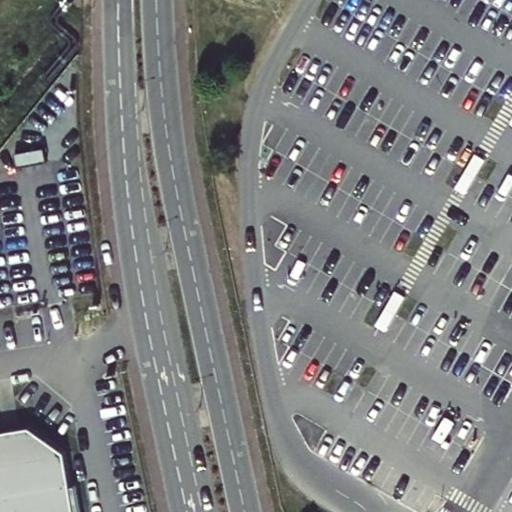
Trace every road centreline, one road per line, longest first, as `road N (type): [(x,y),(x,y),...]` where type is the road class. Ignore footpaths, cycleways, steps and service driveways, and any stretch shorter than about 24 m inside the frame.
road 1 (secondary): [(237,511),(167,182),(148,0)]
road 2 (secondary): [(124,0),(135,186),(200,511)]
